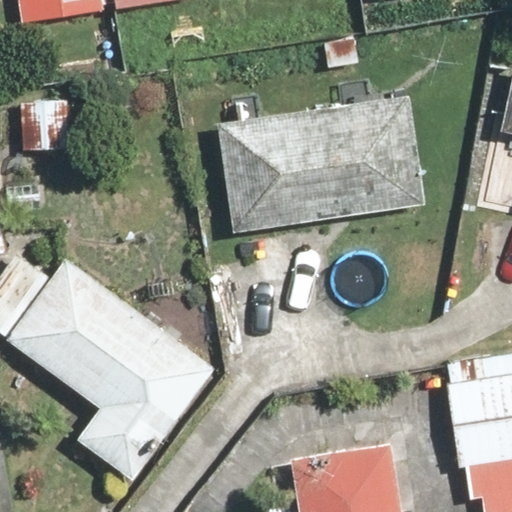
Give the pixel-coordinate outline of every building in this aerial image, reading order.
[(116,11),(113,0),(26,0),(31,27),(116,11)] [(511,60),(503,59),(489,129),(511,133),(511,60)] [(205,120),(220,227),(413,199),(397,93),(205,120)] [(73,97),(20,102),(25,157),(78,152),(73,97)] [(6,250),(0,257),(0,337),(89,402),(65,435),(122,477),(204,365),(51,253),(37,272),(6,250)] [(440,465),(456,463),(460,499),(473,497),(475,511),(511,511),(511,355),(427,367),(440,465)] [(389,511),(378,440),(280,455),(288,511),(389,511)]
